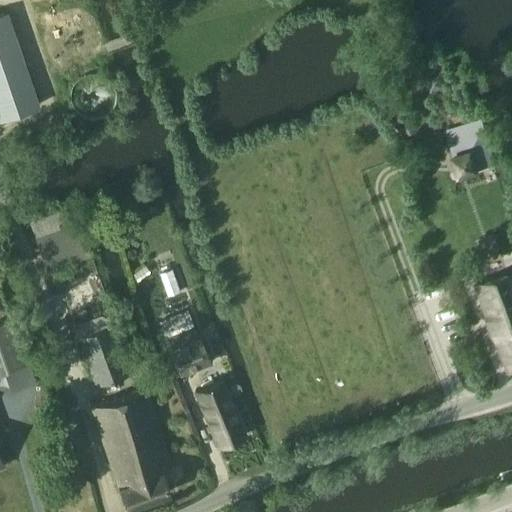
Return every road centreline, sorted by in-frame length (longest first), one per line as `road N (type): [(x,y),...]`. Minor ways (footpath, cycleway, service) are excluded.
road 1 (track): [(115,511),(42,268),(0,182)]
road 2 (unclassified): [(192,511),(511,392)]
